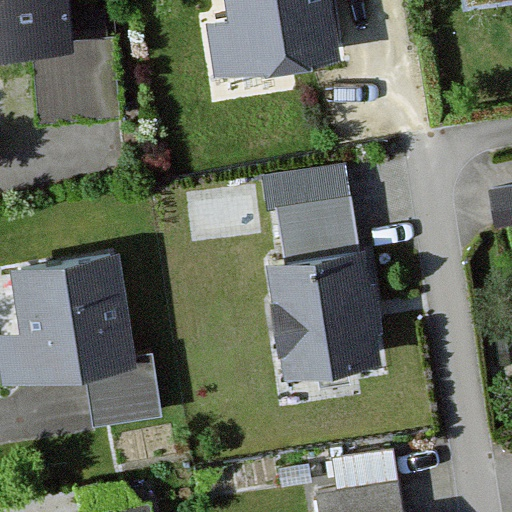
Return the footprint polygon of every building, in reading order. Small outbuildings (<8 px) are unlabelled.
[(64,16),(62,0),(0,0),(0,63),(31,61),(36,121),(119,113),(112,37),(104,38),(102,13),(64,16)] [(211,0),(214,21),(203,23),(211,76),(334,58),(325,0),(211,0)] [(511,225),(511,183),(484,188),(491,229),(511,225)] [(346,250),(340,202),(269,211),(275,259),(260,261),(272,358),(281,357),(283,376),(369,365),(355,249),(346,250)] [(129,361),(110,252),(2,271),(13,333),(0,335),(0,388),(80,375),(91,434),(155,423),(143,358),(129,361)] [(395,511),(386,452),(330,460),(335,492),(308,496),(310,511),(395,511)] [(116,511),(115,492),(74,495),(74,511),(143,511),(127,511),(116,511)]
